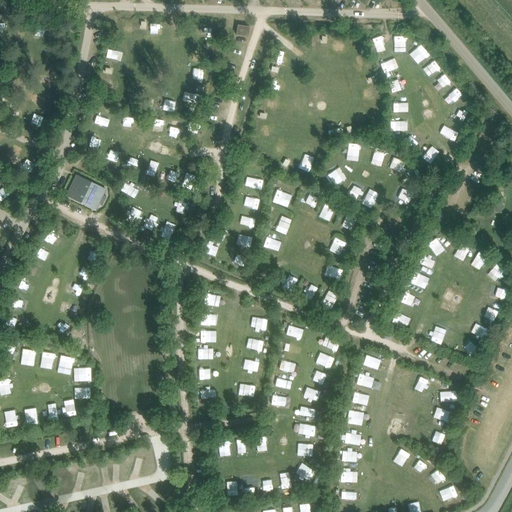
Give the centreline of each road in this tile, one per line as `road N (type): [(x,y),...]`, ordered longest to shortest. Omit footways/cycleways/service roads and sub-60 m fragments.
road 1 (track): [(262,11),(212,190),(171,257),(182,511)]
road 2 (track): [(335,331),(38,198)]
road 3 (track): [(0,450),(263,397)]
road 4 (unclassified): [(511,109),(417,0)]
